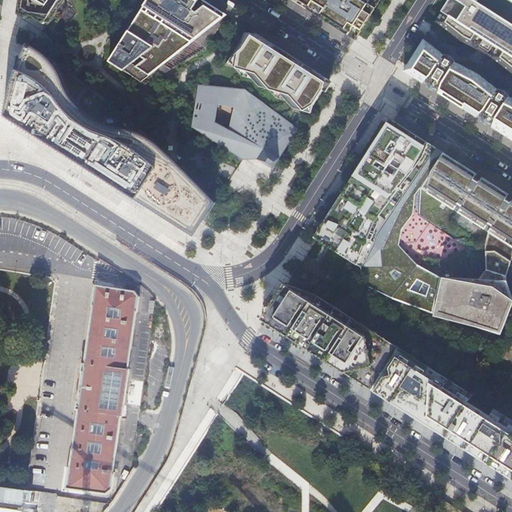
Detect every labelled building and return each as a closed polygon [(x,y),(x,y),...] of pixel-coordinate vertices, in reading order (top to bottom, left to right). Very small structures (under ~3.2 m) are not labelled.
[(23,0),(22,10),(45,24),(57,4),(59,0),(23,0)] [(59,0),(57,4),(45,24),(47,26),(53,30),(66,9),(65,0),(59,0)] [(224,17),(227,15),(207,2),(203,0),(147,0),(109,61),(124,71),(132,64),(149,76),(164,64),(194,41),(224,17)] [(292,0),(355,40),(380,0),(292,0)] [(511,0),(448,0),(441,11),(511,56),(511,0)] [(511,56),(441,11),(435,21),(460,41),(473,48),(490,57),(492,58),(496,62),(511,74),(511,56)] [(224,17),(194,41),(206,49),(225,18),(224,17)] [(249,29),(226,65),(235,68),(243,76),(253,79),(260,87),(270,90),(277,97),(287,100),(294,109),(309,113),(329,80),(268,41),(249,29)] [(443,55),(424,39),(403,71),(423,83),(426,80),(430,76),(443,55)] [(39,50),(27,43),(24,49),(22,54),(21,58),(18,65),(16,72),(13,79),(11,86),(9,94),(7,103),(5,116),(62,152),(158,213),(176,225),(194,236),(216,202),(212,198),(205,191),(197,182),(184,170),(174,159),(162,148),(149,136),(136,125),(124,115),(112,104),(98,93),(85,83),(73,74),(61,65),(50,58),(39,50)] [(450,57),(443,55),(430,76),(426,80),(428,81),(428,83),(429,85),(431,87),(433,88),(435,88),(437,87),(439,89),(443,79),(455,62),(453,59),(450,57)] [(477,74),(455,62),(443,79),(439,89),(439,90),(438,93),(476,117),(480,114),(485,110),(497,89),(477,74)] [(149,76),(132,64),(124,71),(141,82),(149,76)] [(164,64),(149,76),(155,79),(171,69),(164,64)] [(199,85),(192,127),(243,159),(257,159),(272,169),(298,129),(249,94),(199,85)] [(497,113),(509,97),(507,93),(504,91),(497,89),(485,110),(480,114),(482,116),(482,117),(482,118),(483,120),(484,121),(486,122),(488,122),(489,122),(491,122),(493,123),(497,113)] [(511,98),(509,97),(497,113),(493,123),(492,127),(511,140),(511,98)] [(509,194),(482,177),(480,180),(475,177),(477,174),(392,120),(358,174),(330,219),(317,240),(360,267),(362,284),(392,298),(434,313),(435,310),(499,330),(509,301),(507,280),(507,277),(511,259),(511,199),(507,197),(509,194)] [(435,310),(434,313),(502,335),(511,308),(511,293),(507,280),(509,301),(499,330),(435,310)] [(511,478),(511,474),(266,318),(287,286),(316,296),(377,335),(394,354),(396,351),(470,398),(473,395),(316,295),(288,285),(284,283),(261,319),(274,327),(298,342),(321,357),(340,369),(367,386),(403,410),(483,461),(511,478)] [(91,307),(84,363),(82,363),(80,372),(81,372),(78,400),(76,400),(75,410),(77,410),(69,467),(68,467),(65,488),(106,494),(112,489),(115,473),(113,473),(121,417),(122,417),(129,370),(128,369),(136,313),(137,313),(140,298),(134,291),(94,285),(91,307)] [(266,318),(511,474),(511,419),(493,408),(489,415),(468,402),(470,398),(396,351),(394,354),(377,335),(316,296),(287,286),(266,318)] [(462,511),(440,498),(433,509),(437,511),(462,511)]
